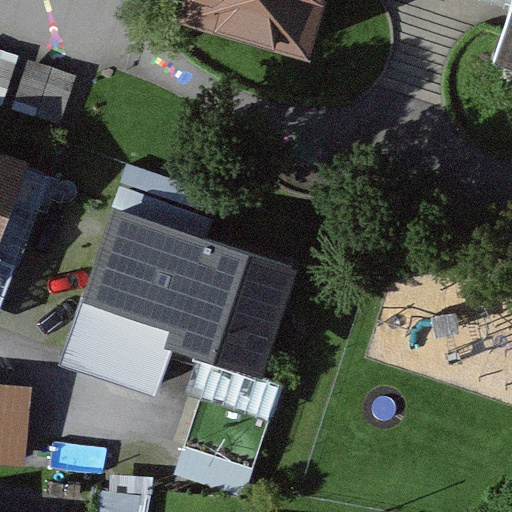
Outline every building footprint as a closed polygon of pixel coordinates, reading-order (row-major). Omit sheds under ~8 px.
[(306,77),(331,0),(189,0),(178,35),(306,77)] [(511,27),(498,70),(511,75),(511,27)] [(0,250),(26,169),(0,160),(0,250)] [(306,274),(116,212),(74,342),(264,404),(306,274)] [(57,385),(0,373),(0,467),(39,475),(57,385)]
